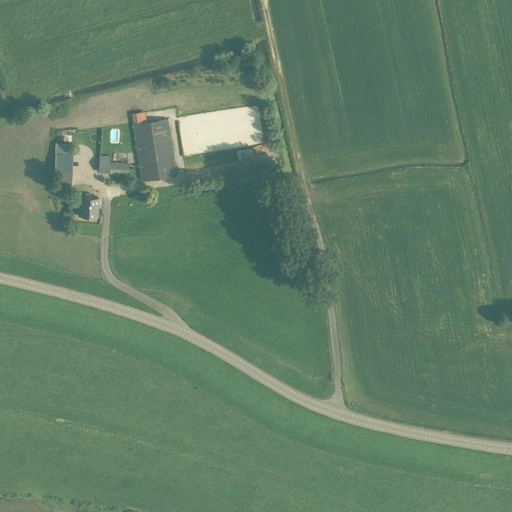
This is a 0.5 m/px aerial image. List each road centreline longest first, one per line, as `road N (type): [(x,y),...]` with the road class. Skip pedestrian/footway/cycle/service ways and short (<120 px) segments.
road 1 (tertiary): [(511,448),(336,414),(185,334),(0,278)]
road 2 (track): [(336,414),(325,264),(262,0)]
